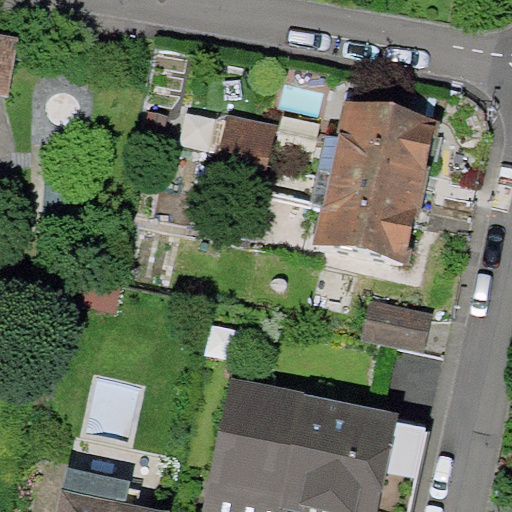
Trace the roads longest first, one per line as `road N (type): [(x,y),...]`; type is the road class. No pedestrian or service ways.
road 1 (residential): [(134,1),(511,65)]
road 2 (residential): [(452,511),(511,229)]
